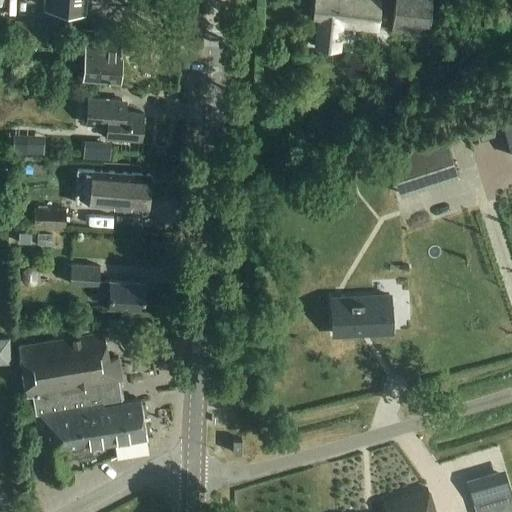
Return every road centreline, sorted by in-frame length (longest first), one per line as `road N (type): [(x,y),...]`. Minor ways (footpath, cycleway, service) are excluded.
road 1 (tertiary): [(194,466),(218,0)]
road 2 (unclassified): [(511,395),(232,478),(195,481)]
road 3 (unclassified): [(194,466),(147,471),(68,511)]
